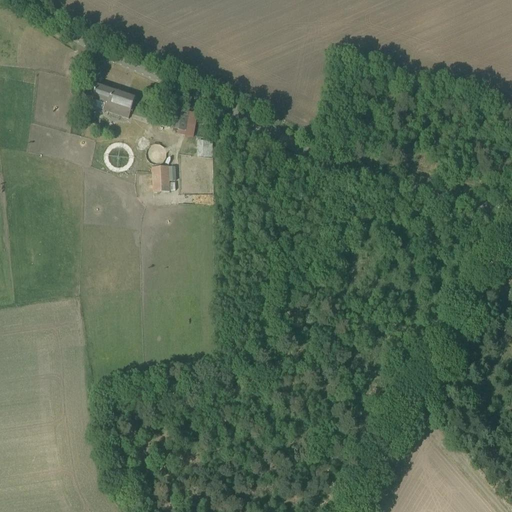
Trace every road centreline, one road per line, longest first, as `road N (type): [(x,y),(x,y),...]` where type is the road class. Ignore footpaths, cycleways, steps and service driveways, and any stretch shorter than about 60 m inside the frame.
road 1 (unclassified): [(511,210),(360,161),(42,0)]
road 2 (track): [(413,403),(506,511)]
road 3 (track): [(413,403),(347,511)]
